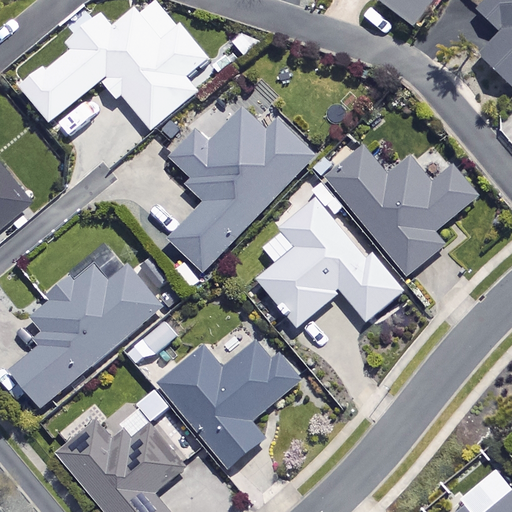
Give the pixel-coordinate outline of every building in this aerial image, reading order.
[(378,0),(418,31),(442,0),(378,0)] [(511,0),(498,0),(482,17),(506,40),(484,63),(511,89),(511,0)] [(152,31),(137,14),(116,32),(106,21),(71,50),(75,55),(27,96),(55,129),(111,82),(157,136),(202,97),(188,80),(211,61),(171,15),(152,31)] [(271,136),(248,113),(213,148),(198,133),(171,160),(195,185),(191,189),(210,208),(173,245),(209,280),(288,202),(284,199),(321,163),(283,124),(271,136)] [(393,183),(368,154),(330,187),(412,282),(449,250),(439,239),(483,201),(457,171),(439,187),(418,162),(393,183)] [(0,233),(29,208),(0,173),(0,233)] [(408,297),(318,199),(283,232),(301,252),(263,287),(305,333),(344,296),(374,329),(408,297)] [(164,312),(111,252),(32,322),(53,345),(14,380),(46,417),(164,312)] [(276,367),(260,347),(227,375),(209,354),(164,391),(236,477),(271,447),(254,427),(303,386),(282,361),(276,367)] [(189,474),(155,432),(138,446),(131,437),(117,448),(102,429),(62,461),(104,511),(168,511),(158,499),(189,474)] [(511,511),(511,500),(497,511),(511,511)]
